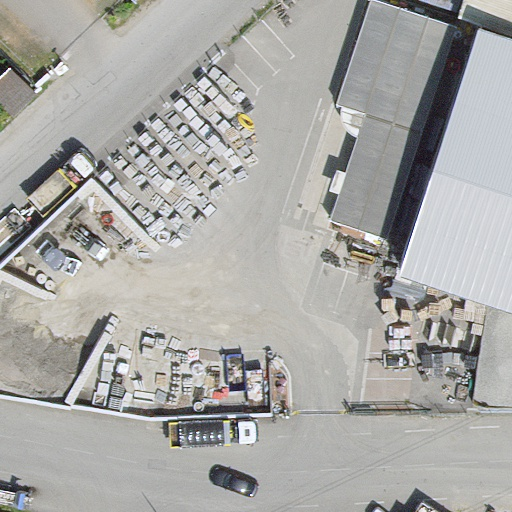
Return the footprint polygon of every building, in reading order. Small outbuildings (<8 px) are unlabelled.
[(511,0),(465,0),(463,9),(511,24),(511,0)] [(383,243),(452,29),(367,1),(332,107),(360,116),(325,224),(383,243)] [(0,95),(14,111),(35,90),(11,65),(0,75),(0,95)] [(511,234),(487,226),(453,342),(482,349),(485,338),(511,346),(511,234)] [(511,346),(485,338),(482,349),(511,358),(511,346)]
